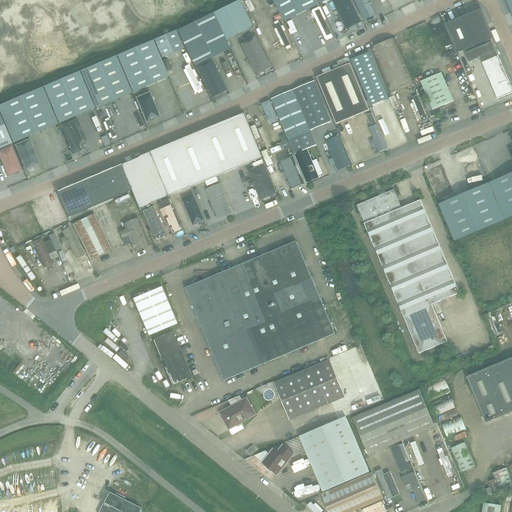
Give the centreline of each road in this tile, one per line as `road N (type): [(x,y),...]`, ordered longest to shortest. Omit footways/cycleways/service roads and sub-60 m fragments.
road 1 (unclassified): [(48,315),(511,116)]
road 2 (unclassified): [(0,208),(452,0)]
road 3 (unclassified): [(285,511),(48,315)]
